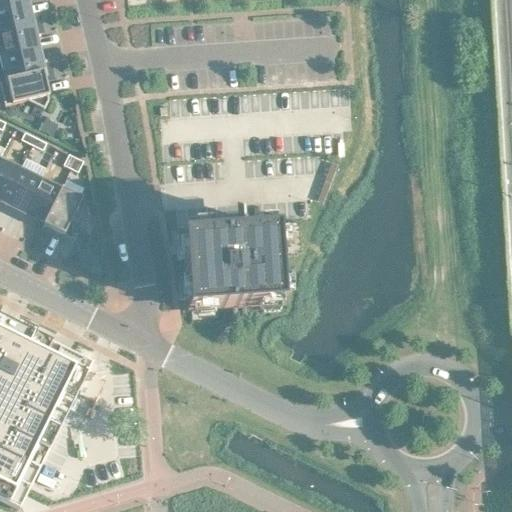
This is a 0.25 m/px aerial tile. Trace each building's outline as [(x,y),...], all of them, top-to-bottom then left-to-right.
[(0,7),(0,32),(35,24),(30,1),(0,7)] [(0,56),(41,47),(35,24),(0,32),(0,56)] [(0,56),(0,72),(2,81),(46,71),(41,47),(0,56)] [(46,71),(2,81),(7,105),(30,100),(47,108),(51,99),(50,95),(52,95),(46,71)] [(0,117),(0,127),(5,130),(9,122),(0,117)] [(49,118),(43,129),(54,134),(60,123),(49,118)] [(24,139),(35,144),(38,137),(28,131),(24,139)] [(38,137),(35,144),(46,150),(49,142),(38,137)] [(66,164),(73,168),(79,157),(72,153),(66,164)] [(79,157),(73,168),(81,172),(86,161),(79,157)] [(0,163),(0,197),(7,201),(23,168),(2,158),(0,163)] [(7,201),(27,211),(43,179),(23,168),(7,201)] [(27,211),(47,221),(48,222),(64,189),(63,189),(43,179),(27,211)] [(48,222),(47,221),(46,223),(75,238),(76,216),(85,197),(64,187),(63,189),(64,189),(48,222)] [(281,228),(186,234),(191,310),(286,303),(281,228)] [(0,494),(25,507),(98,361),(0,312),(0,494)] [(268,511),(230,493),(221,496),(219,501),(220,511),(268,511)]
